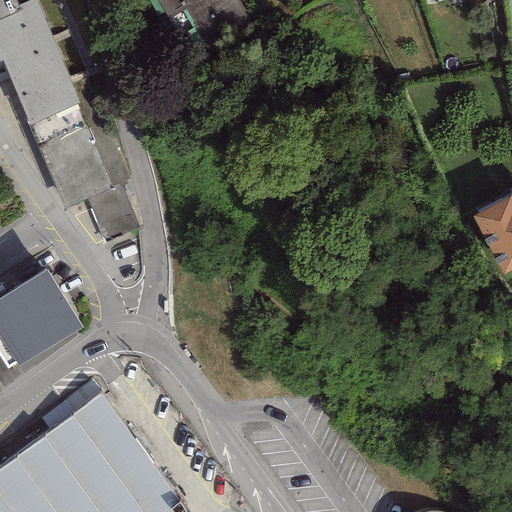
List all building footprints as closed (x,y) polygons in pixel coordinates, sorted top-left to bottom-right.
[(0,0),(0,70),(6,68),(68,208),(89,207),(108,250),(146,233),(123,183),(118,185),(83,108),(88,106),(40,0),(0,0)] [(240,0),(159,0),(193,61),(255,26),(240,0)] [(511,199),(471,227),(507,280),(511,277),(511,199)] [(46,270),(0,298),(0,359),(5,368),(16,362),(18,366),(81,327),(46,270)] [(193,511),(196,510),(105,397),(0,472),(0,511),(193,511)]
